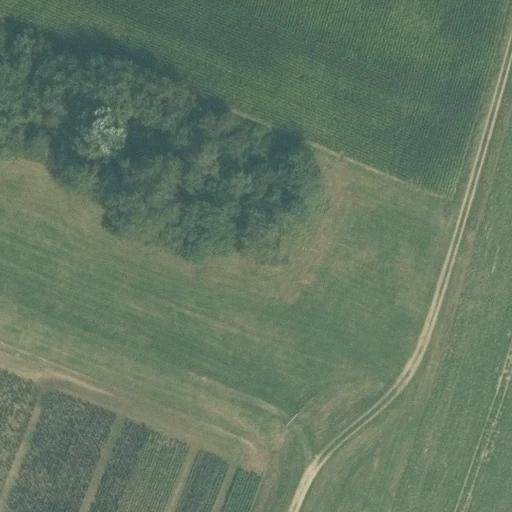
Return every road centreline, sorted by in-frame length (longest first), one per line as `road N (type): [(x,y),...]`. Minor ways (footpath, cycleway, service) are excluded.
road 1 (track): [(292,511),(310,467),(420,366),(511,40)]
road 2 (track): [(310,467),(307,441),(283,416),(0,305)]
